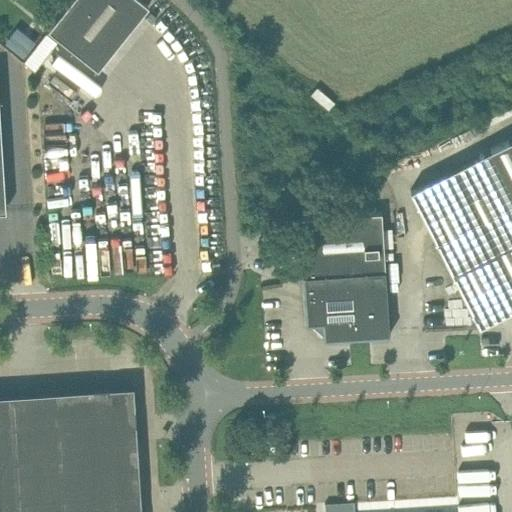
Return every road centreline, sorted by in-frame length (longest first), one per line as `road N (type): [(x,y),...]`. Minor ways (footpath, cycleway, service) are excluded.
road 1 (unclassified): [(192,397),(511,378)]
road 2 (unknown): [(250,480),(511,470)]
road 3 (unclassified): [(0,311),(136,312),(180,349),(192,397)]
